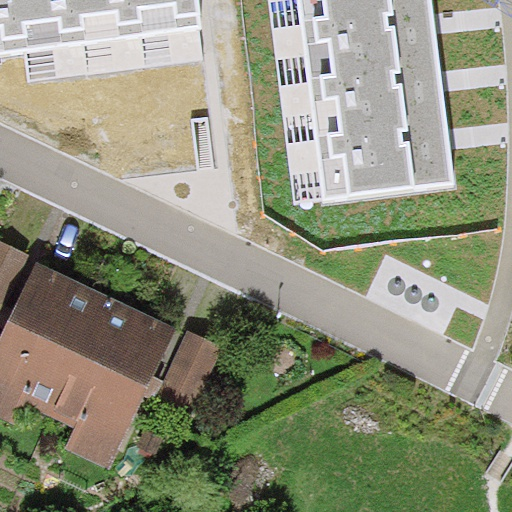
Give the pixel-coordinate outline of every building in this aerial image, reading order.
[(0,0),(0,55),(199,31),(195,0),(0,0)] [(451,163),(444,108),(438,52),(431,0),(299,0),(324,201),(454,185),(451,163)] [(0,307),(25,255),(0,244),(0,307)] [(100,297),(30,267),(0,336),(0,426),(37,443),(100,297)] [(170,327),(100,297),(37,443),(107,473),(170,327)] [(192,414),(222,348),(188,332),(157,398),(192,414)]
